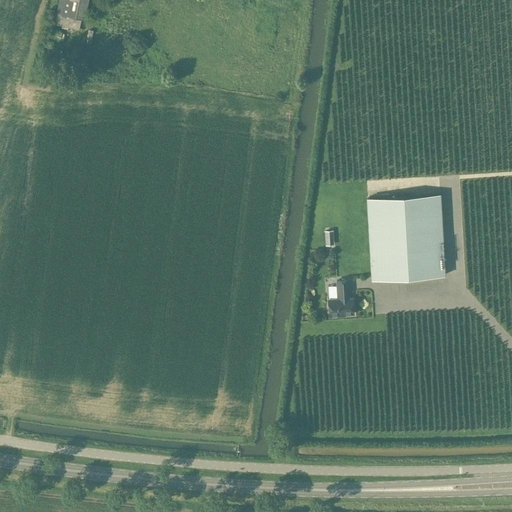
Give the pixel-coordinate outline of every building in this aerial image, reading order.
[(59,0),(54,24),(79,29),(85,0),(59,0)] [(51,39),(60,41),(62,31),(53,30),(51,39)] [(440,178),(425,178),(425,193),(440,192),(440,178)] [(440,194),(367,198),(372,279),(445,275),(440,194)] [(325,229),(326,245),(335,244),(334,229),(325,229)] [(350,295),(349,280),(337,281),(338,298),(328,299),(329,317),(339,316),(339,315),(354,314),(353,298),(348,298),(348,295),(350,295)]
